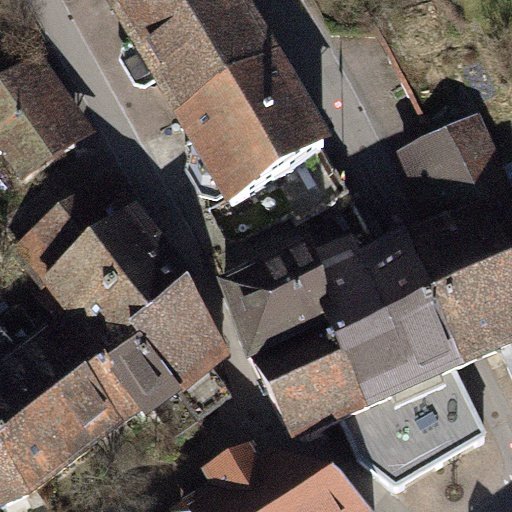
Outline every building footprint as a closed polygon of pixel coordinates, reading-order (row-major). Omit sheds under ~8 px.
[(243,0),(117,0),(112,3),(232,218),(334,162),(243,0)] [(40,60),(0,85),(0,168),(25,207),(102,158),(40,60)] [(511,166),(494,130),(408,161),(435,231),(410,242),(381,256),(369,228),(212,290),(290,455),(352,429),(367,463),(406,488),(495,440),(469,381),(484,373),(511,357),(511,166)] [(0,511),(223,375),(117,190),(11,249),(54,328),(0,365),(0,511)] [(249,471),(192,511),(336,511),(314,487),(249,471)]
